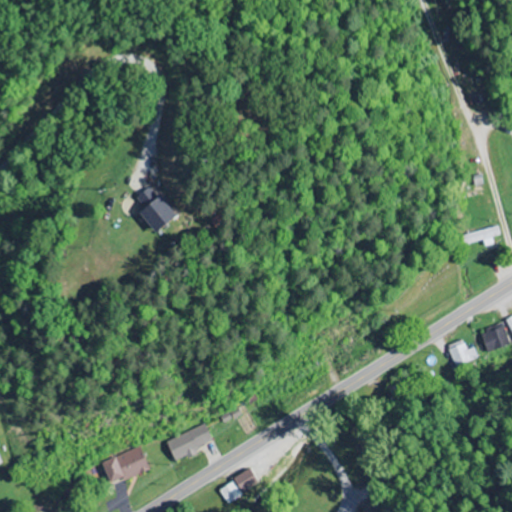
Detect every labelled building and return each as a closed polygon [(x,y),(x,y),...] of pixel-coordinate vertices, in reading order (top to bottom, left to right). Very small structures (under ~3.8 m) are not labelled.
[(154,234),(175,217),(149,186),(135,198),(143,209),(138,214),(154,234)] [(466,234),(468,244),(484,242),(485,247),(494,245),(493,238),(500,236),(499,228),(466,234)] [(479,334),(486,353),(509,345),(502,325),(479,334)] [(467,351),(463,341),(448,347),(456,368),(479,359),(475,348),(467,351)] [(214,444),(205,425),(165,444),(174,462),(214,444)] [(150,470),(140,447),(101,464),(111,486),(150,470)] [(217,489),(226,504),(259,485),(250,470),(217,489)]
